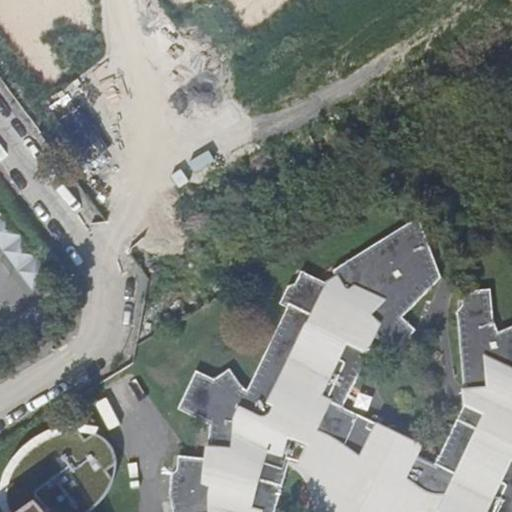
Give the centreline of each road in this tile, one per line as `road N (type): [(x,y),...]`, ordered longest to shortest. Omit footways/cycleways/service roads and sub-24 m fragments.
road 1 (residential): [(96,258),(429,0)]
road 2 (residential): [(0,408),(97,348),(103,319),(96,258)]
road 3 (residential): [(96,258),(0,131)]
